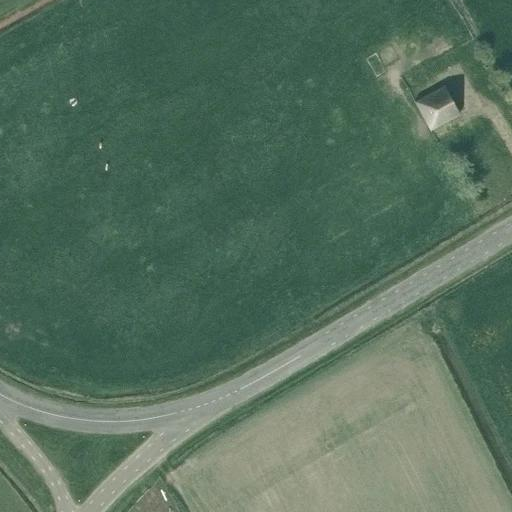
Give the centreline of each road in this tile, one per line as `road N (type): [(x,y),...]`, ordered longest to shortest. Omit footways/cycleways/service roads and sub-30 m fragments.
road 1 (tertiary): [(199,411),(511,230)]
road 2 (tertiary): [(0,405),(52,421),(120,426),(199,411)]
road 3 (unclassified): [(88,511),(199,411)]
